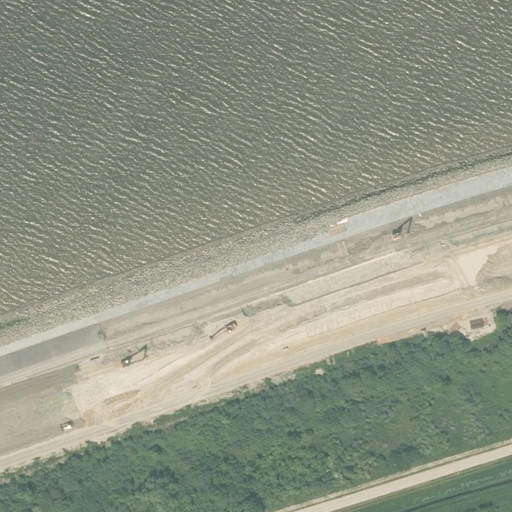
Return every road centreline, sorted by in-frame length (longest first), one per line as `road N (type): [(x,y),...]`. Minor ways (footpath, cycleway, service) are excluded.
road 1 (track): [(511,178),(0,349)]
road 2 (track): [(305,511),(511,448)]
